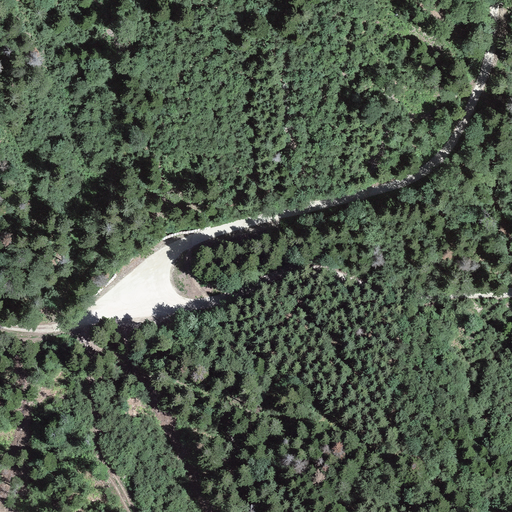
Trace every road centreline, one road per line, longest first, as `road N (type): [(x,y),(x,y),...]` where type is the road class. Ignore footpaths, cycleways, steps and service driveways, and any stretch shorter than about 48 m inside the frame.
road 1 (track): [(511,293),(389,293),(302,270),(171,313),(136,296),(144,271),(184,242),(382,192),(428,171),(479,91),(495,0)]
road 2 (track): [(0,324),(99,328),(171,313)]
